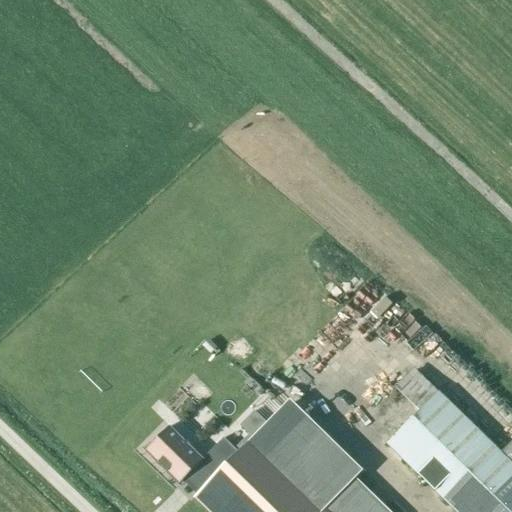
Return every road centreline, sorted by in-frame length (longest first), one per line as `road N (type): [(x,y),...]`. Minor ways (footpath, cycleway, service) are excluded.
road 1 (track): [(511,223),(269,0)]
road 2 (unclassified): [(87,511),(0,427)]
